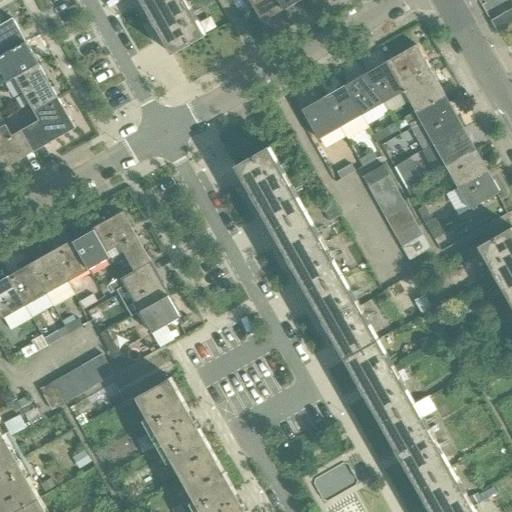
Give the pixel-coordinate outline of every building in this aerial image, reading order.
[(141,0),(151,17),(156,27),(157,26),(172,54),(206,35),(191,8),(186,0),(141,0)] [(284,10),(278,0),(249,0),(262,22),(265,20),(276,14),(277,14),(278,13),(284,10)] [(278,0),(284,10),(286,8),(298,2),(299,1),(300,0),(278,0)] [(511,8),(490,20),(497,32),(511,23),(511,8)] [(0,56),(27,41),(26,41),(14,19),(13,18),(0,25),(0,56)] [(217,30),(227,58),(244,52),(233,24),(217,30)] [(7,82),(16,77),(39,64),(39,63),(38,63),(26,42),(27,42),(27,41),(0,56),(0,69),(7,81),(6,81),(7,82)] [(435,145),(463,129),(464,128),(464,127),(463,127),(457,117),(456,118),(451,108),(452,107),(452,106),(450,107),(444,96),(446,95),(445,94),(444,95),(439,87),(441,86),(440,85),(439,86),(429,69),(430,68),(430,67),(428,68),(425,62),(426,61),(417,45),(416,45),(417,46),(390,62),(389,61),(388,61),(388,62),(401,86),(402,85),(405,91),(414,86),(414,85),(417,83),(428,104),(416,111),(420,118),(410,124),(425,150),(435,145)] [(404,91),(405,91),(402,85),(401,86),(388,62),(378,67),(378,68),(368,74),(367,73),(366,73),(367,74),(366,74),(383,103),(404,91)] [(16,77),(34,110),(57,97),(56,94),(56,93),(55,93),(39,64),(16,77)] [(362,115),(383,103),(366,74),(356,80),(356,81),(347,86),(346,85),(345,85),(362,115)] [(341,127),(362,115),(345,85),(345,86),(335,92),(335,93),(326,98),(325,97),(324,97),(324,98),(341,127)] [(40,120),(33,124),(46,146),(46,145),(52,141),(53,141),(53,140),(60,137),(75,128),(76,128),(64,107),(63,107),(57,97),(34,110),(40,120)] [(320,138),(341,127),(324,98),(314,104),(314,105),(305,110),(304,109),(302,110),(319,139),(320,139),(320,138)] [(420,118),(416,111),(404,118),(408,125),(410,124),(420,118)] [(33,124),(21,131),(33,152),(45,145),(45,146),(46,146),(33,124)] [(5,126),(0,128),(0,169),(1,171),(2,170),(23,157),(23,158),(24,157),(33,152),(21,131),(12,136),(6,125),(5,126)] [(373,136),(377,142),(391,135),(387,128),(373,136)] [(435,145),(447,166),(476,149),(476,148),(475,149),(469,138),(468,139),(463,129),(435,145)] [(284,173),(269,147),(235,166),(251,194),(256,203),(257,203),(287,257),(292,267),(293,267),(323,321),(328,331),(329,330),(342,353),(360,386),(365,395),(366,396),(396,449),(396,450),(401,459),(431,511),(476,511),(471,503),(472,503),(467,494),(466,494),(435,440),(436,440),(430,430),(430,431),(399,376),(394,367),(386,353),(364,313),(357,300),(357,301),(327,249),(328,249),(321,237),(291,185),(292,185),(285,173),(284,173)] [(447,166),(459,187),(487,172),(488,171),(488,170),(481,159),(480,160),(475,151),(477,150),(476,149),(447,166)] [(359,160),(363,167),(377,159),(373,152),(359,160)] [(394,167),(402,181),(409,177),(401,163),(394,167)] [(337,172),(341,179),(356,171),(352,164),(337,172)] [(363,176),(369,186),(390,175),(384,165),(363,176)] [(488,171),(459,187),(469,205),(468,205),(470,209),(500,192),(500,191),(499,191),(493,181),(492,181),(487,172),(488,171)] [(369,186),(374,197),(395,185),(390,175),(369,186)] [(406,188),(414,202),(421,198),(413,184),(406,188)] [(374,197),(380,207),(401,195),(395,185),(374,197)] [(380,207),(385,216),(406,204),(401,195),(380,207)] [(385,216),(391,227),(412,215),(406,204),(385,216)] [(418,209),(426,224),(433,219),(425,205),(418,209)] [(119,245),(134,271),(135,272),(150,263),(152,262),(151,261),(150,262),(145,254),(147,253),(146,252),(145,253),(135,236),(137,235),(136,234),(134,235),(131,228),(132,227),(123,211),(122,212),(123,213),(96,229),(95,227),(94,228),(107,251),(119,245)] [(391,227),(397,237),(418,225),(412,215),(391,227)] [(426,224),(435,239),(444,233),(436,218),(433,219),(426,224)] [(418,225),(397,237),(402,246),(423,234),(418,225)] [(501,284),(511,303),(511,226),(479,246),(494,272),(501,285),(501,284)] [(111,257),(107,251),(94,228),(83,234),(84,235),(74,241),(73,239),(73,240),(90,269),(111,257)] [(431,248),(423,234),(402,246),(409,260),(431,248)] [(68,281),(90,269),(73,240),(72,240),(73,241),(62,246),(63,248),(53,253),(52,251),(52,252),(68,281)] [(47,293),(68,281),(52,252),(51,252),(41,258),(41,259),(32,265),(31,263),(30,264),(47,293)] [(156,273),(150,263),(135,272),(134,271),(122,278),(126,285),(129,290),(158,273),(156,273)] [(26,305),(47,293),(30,264),(20,270),(20,272),(11,277),(10,276),(9,276),(26,305)] [(129,290),(141,311),(170,295),(170,294),(164,284),(162,284),(157,274),(158,274),(158,273),(129,290)] [(5,317),(26,305),(9,276),(0,281),(0,316),(3,315),(4,318),(5,317)] [(114,292),(126,285),(122,278),(107,286),(111,293),(113,291),(114,292)] [(80,302),(84,309),(98,301),(94,294),(80,302)] [(170,295),(141,311),(151,329),(150,330),(152,333),(182,316),(182,315),(182,316),(176,305),(174,306),(169,296),(170,295)] [(80,318),(77,320),(66,327),(70,334),(84,326),(80,318)] [(101,334),(109,348),(116,344),(108,329),(101,334)] [(44,339),(48,346),(63,338),(58,331),(44,339)] [(23,351),(27,359),(41,350),(37,343),(23,351)] [(113,356),(121,370),(128,366),(120,352),(113,356)] [(103,354),(92,360),(104,381),(114,375),(103,354)] [(92,360),(82,366),(94,386),(104,381),(92,360)] [(82,366),(72,371),(83,392),(94,386),(82,366)] [(72,371),(61,377),(73,398),(83,392),(72,371)] [(61,377),(51,383),(63,404),(73,398),(61,377)] [(202,511),(247,511),(172,379),(171,377),(137,396),(137,398),(138,397),(184,480),(202,511)] [(63,404),(51,383),(41,389),(52,410),(63,404)] [(0,505),(3,511),(48,511),(0,426),(0,505)]
